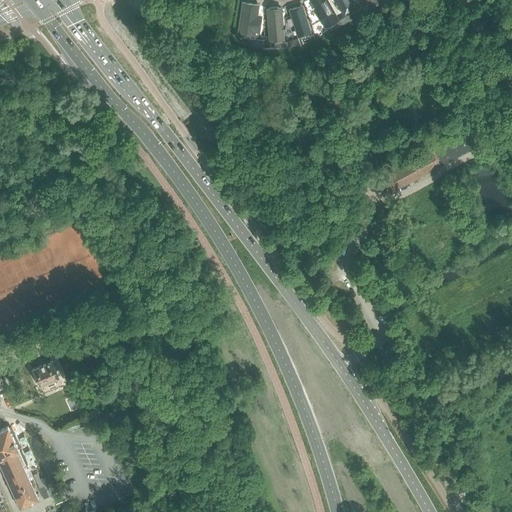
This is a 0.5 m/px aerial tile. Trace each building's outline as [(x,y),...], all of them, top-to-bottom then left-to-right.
[(245,0),(240,33),(256,36),(261,3),(245,0)] [(340,19),(329,0),(312,0),(326,26),(340,19)] [(357,7),(352,0),(336,0),(344,14),(357,7)] [(368,9),(379,3),(377,0),(374,0),(366,5),(368,9)] [(298,35),(311,30),(302,3),(288,7),(298,35)] [(282,7),(264,8),(265,36),(282,36),(282,7)] [(350,20),(361,14),(358,10),(348,16),(347,15),(340,19),(342,24),(346,22),(350,20)] [(332,30),(342,24),(340,19),(329,25),(332,30)] [(303,43),(315,39),(314,34),(302,38),(301,38),(287,42),(287,47),(292,46),(299,44),(303,43)] [(255,46),(256,39),(251,39),(239,36),(238,41),(250,44),(255,46)] [(287,47),(287,42),(269,44),(268,39),(264,40),(263,40),(260,39),(256,39),(255,46),(264,49),(270,48),(275,48),(287,47)] [(472,128),(455,137),(414,159),(422,175),(480,144),(472,128)] [(422,175),(414,159),(411,154),(403,159),(405,164),(393,171),(382,177),(390,192),(422,175)] [(385,210),(382,206),(376,209),(379,214),(385,210)] [(451,215),(449,217),(441,222),(456,249),(466,242),(451,215)] [(405,261),(410,259),(397,234),(392,236),(405,261)] [(427,234),(417,240),(426,257),(436,252),(427,234)] [(414,257),(410,259),(405,261),(410,272),(420,267),(414,257)] [(63,341),(59,342),(62,350),(66,348),(68,347),(65,340),(63,341)] [(8,358),(13,369),(21,366),(16,354),(8,358)] [(54,380),(59,378),(51,361),(32,369),(40,386),(47,383),(49,389),(57,386),(54,380)] [(80,376),(68,381),(73,394),(85,389),(80,376)] [(19,449),(8,426),(0,429),(0,463),(20,507),(38,499),(23,465),(25,464),(18,449),(19,449)] [(44,485),(38,487),(43,499),(49,496),(44,485)]
